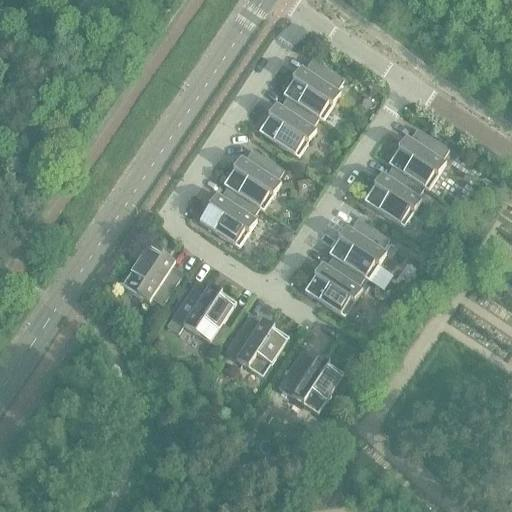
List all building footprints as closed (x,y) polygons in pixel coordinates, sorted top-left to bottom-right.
[(336,94),(343,84),(311,63),(304,73),(300,71),(282,98),(286,100),(318,121),(322,124),(340,97),(336,94)] [(312,131),(318,121),(286,100),(280,110),(276,107),(258,134),(298,161),(316,134),(312,131)] [(442,164),(449,153),(416,132),(409,143),(405,140),(388,167),(392,170),(424,191),(428,193),(445,166),(442,164)] [(277,185),(284,174),(252,153),(245,163),(241,161),(223,188),(227,190),(259,212),(263,214),(281,187),(277,185)] [(417,200),(424,191),(392,170),(385,179),(381,177),(363,204),(403,230),(421,203),(417,200)] [(252,221),(259,212),(227,190),(220,200),(216,197),(198,224),(238,251),(256,224),(252,221)] [(382,254),(389,243),(357,222),(350,233),(346,230),(328,257),(332,260),(364,281),(368,284),(386,256),(382,254)] [(162,309),(183,277),(172,270),(175,266),(148,248),(121,288),(148,306),(151,302),(162,309)] [(358,291),(364,281),(332,260),(326,269),(322,267),(304,294),(344,320),(362,293),(358,291)] [(210,346),(236,306),(209,288),(206,292),(195,285),(166,329),(178,337),(183,329),(210,346)] [(262,381),(288,341),(261,323),(259,327),(248,320),(227,351),(238,359),(235,363),(262,381)] [(340,398),(349,384),(341,380),(343,377),(316,359),(314,363),(301,354),(277,391),(317,417),(333,393),(340,398)]
